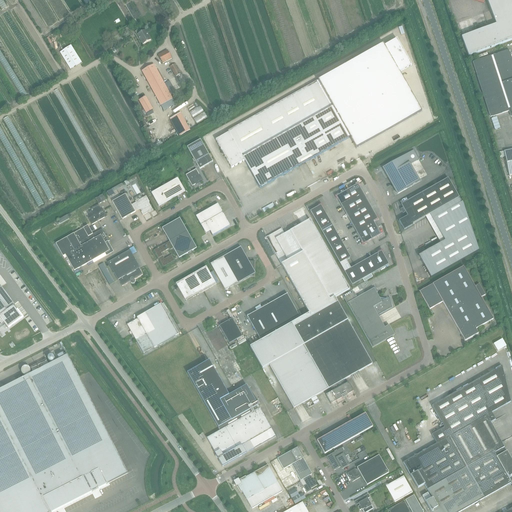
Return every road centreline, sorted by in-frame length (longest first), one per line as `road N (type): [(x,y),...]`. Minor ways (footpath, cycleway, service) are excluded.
road 1 (unclassified): [(248,231),(350,173),(364,173),(383,207),(428,355),(302,433)]
road 2 (secondary): [(511,262),(425,0)]
road 3 (unclassified): [(206,487),(86,322)]
road 4 (unclassified): [(159,281),(138,230),(219,187),(248,231)]
road 5 (unclassified): [(248,231),(269,267),(266,281),(190,323),(159,281)]
road 6 (unclassified): [(0,117),(106,55),(124,64)]
road 7 (unclassified): [(86,322),(0,209)]
